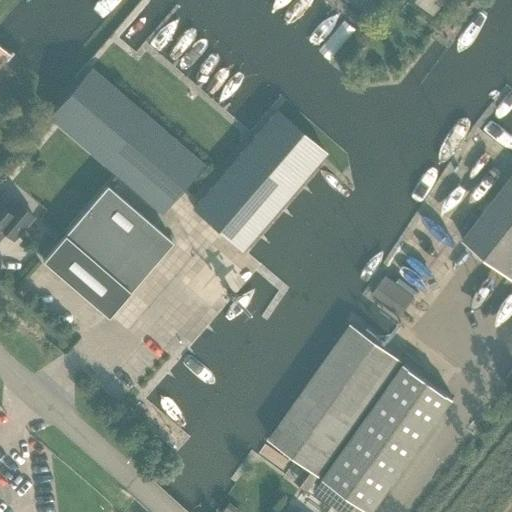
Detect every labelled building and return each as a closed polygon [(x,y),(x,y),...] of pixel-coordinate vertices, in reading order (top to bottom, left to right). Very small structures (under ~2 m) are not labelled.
[(0,46),(0,63),(8,54),(0,46)] [(203,162),(91,67),(49,117),(161,212),(203,162)] [(241,250),(325,152),(276,110),(192,207),(241,250)] [(511,176),(511,177),(462,240),(511,278),(511,176)] [(107,185),(40,262),(105,318),(171,242),(107,185)] [(16,236),(33,216),(21,206),(13,215),(0,204),(0,236),(7,228),(16,236)] [(414,297),(385,275),(370,295),(399,317),(414,297)] [(318,475),(400,360),(349,324),(268,439),(318,475)] [(371,511),(452,398),(404,363),(323,478),(370,511),(371,511)] [(315,476),(303,467),(295,480),(306,488),(315,476)]
